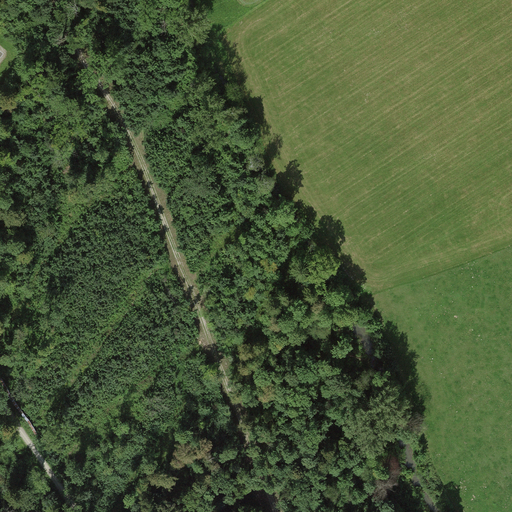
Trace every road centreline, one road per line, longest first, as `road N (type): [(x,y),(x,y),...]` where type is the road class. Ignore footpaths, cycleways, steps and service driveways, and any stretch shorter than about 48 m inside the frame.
road 1 (track): [(272,511),(161,230),(85,103),(53,0)]
road 2 (track): [(79,511),(0,401)]
